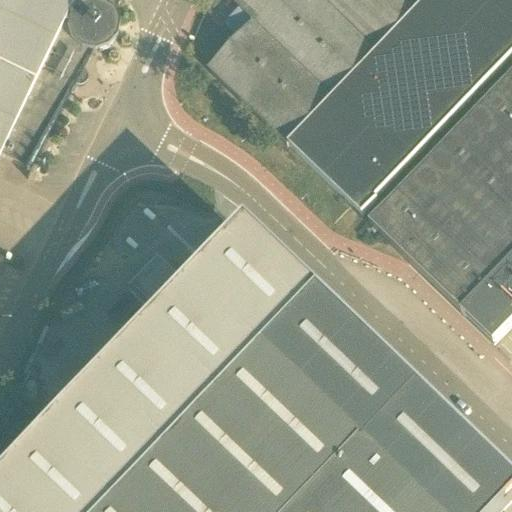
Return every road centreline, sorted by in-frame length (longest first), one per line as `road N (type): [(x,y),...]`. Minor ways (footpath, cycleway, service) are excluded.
road 1 (residential): [(511,448),(240,190),(118,129)]
road 2 (residential): [(0,368),(118,129)]
road 3 (residential): [(118,129),(167,17)]
